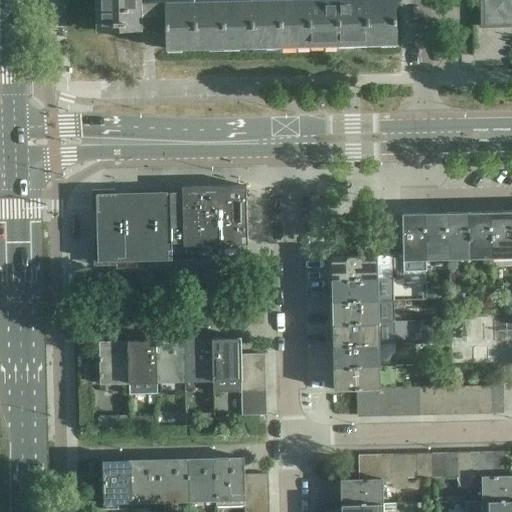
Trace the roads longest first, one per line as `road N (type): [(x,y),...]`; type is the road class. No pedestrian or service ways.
road 1 (secondary): [(28,511),(15,156)]
road 2 (residential): [(292,439),(289,149)]
road 3 (tertiary): [(290,129),(13,127)]
road 4 (tertiary): [(15,156),(289,149)]
road 5 (residential): [(292,439),(511,434)]
road 6 (residential): [(422,146),(427,198),(511,196)]
road 7 (tertiary): [(289,149),(422,146)]
road 8 (tertiary): [(422,126),(290,129)]
road 9 (secondary): [(13,127),(10,0)]
road 10 (residential): [(422,126),(420,0)]
